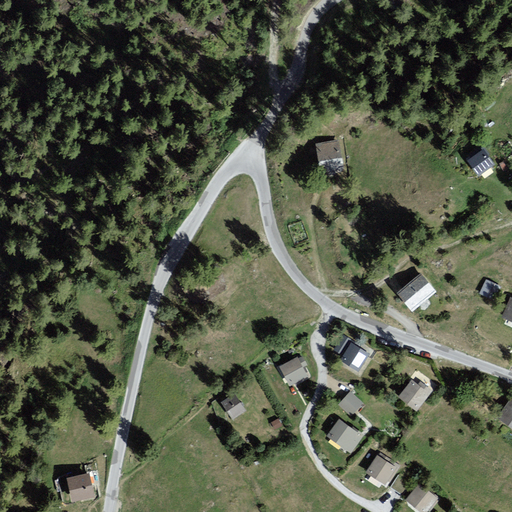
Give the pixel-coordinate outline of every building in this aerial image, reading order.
[(342,137),(315,142),(320,173),(347,168),(342,137)] [(483,147),(467,158),(479,175),(495,164),(483,147)] [(419,271),(396,290),(412,310),(435,291),(419,271)] [(500,286),(486,278),(479,292),(493,299),(500,286)] [(511,301),(508,300),(501,318),(511,321),(511,301)] [(339,361),(358,372),(371,351),(343,335),(334,350),(342,355),(339,361)] [(290,386),(308,377),(304,369),(310,366),(304,356),(298,359),(297,357),(279,367),(290,386)] [(398,397),(417,411),(431,393),(412,379),(398,397)] [(350,416),(363,402),(350,391),(338,404),(350,416)] [(236,393),(222,402),(232,419),(246,410),(236,393)] [(511,396),(496,418),(511,429),(511,396)] [(283,425),(278,418),(271,422),(275,430),(283,425)] [(351,452),(363,435),(339,418),(327,435),(351,452)] [(366,472),(385,483),(395,466),(376,455),(366,472)] [(391,483),(400,490),(409,478),(401,471),(391,483)] [(70,502),(94,497),(89,473),(66,478),(70,502)] [(419,483),(406,500),(421,511),(428,511),(439,498),(419,483)]
